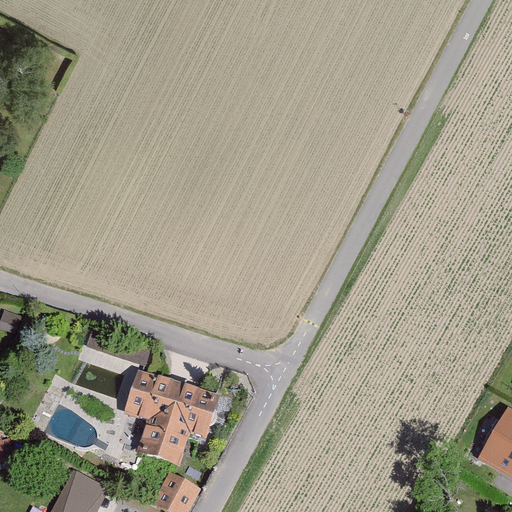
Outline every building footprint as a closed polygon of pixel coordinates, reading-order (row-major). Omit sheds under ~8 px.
[(0,325),(0,331),(16,336),(22,317),(5,311),(0,325)] [(91,331),(82,356),(139,373),(151,347),(91,331)] [(224,399),(142,375),(130,415),(152,421),(142,455),(183,467),(192,434),(212,440),(224,399)] [(511,411),(504,407),(476,459),(511,478),(511,411)] [(170,471),(151,503),(172,511),(186,511),(198,490),(170,471)] [(98,511),(109,491),(72,472),(52,511),(98,511)]
